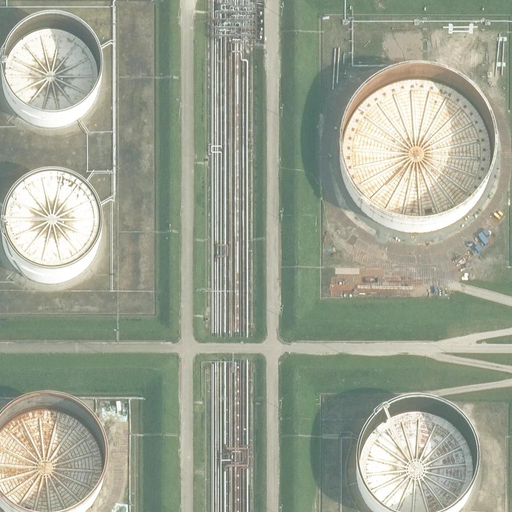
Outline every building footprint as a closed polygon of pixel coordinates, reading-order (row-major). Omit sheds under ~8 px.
[(262,0),(194,0),(194,56),(263,55),(262,0)] [(91,116),(101,102),(106,86),(105,68),(99,52),(87,39),(72,31),(55,28),(39,31),(24,38),(13,50),(6,65),(4,81),(7,97),(15,111),(27,122),(42,129),(60,130),(76,126),(91,116)] [(462,220),(481,202),(492,179),(496,154),(492,128),(479,106),(460,88),(437,77),(411,75),(385,81),(362,95),(345,116),(336,142),(337,169),(346,195),(363,216),(387,229),(413,235),(439,231),(462,220)] [(92,270),(102,256),(107,240),(106,222),(99,206),(88,194),(73,185),(56,182),(40,185),(25,192),(14,204),(7,219),(5,235),(8,251),(16,266),(28,277),(43,283),(61,284),(77,280),(92,270)] [(94,511),(104,498),(109,477),(107,455),(98,436),(82,421),(63,411),(42,409),(22,413),(5,424),(0,429),(0,511),(94,511)] [(468,511),(476,501),(481,481),(479,459),(470,440),(454,425),(435,415),(414,413),(394,417),(377,428),(363,443),(356,462),(354,482),(359,501),(366,511),(468,511)]
